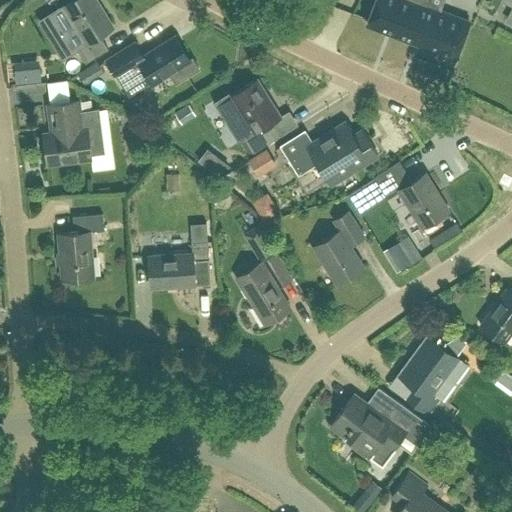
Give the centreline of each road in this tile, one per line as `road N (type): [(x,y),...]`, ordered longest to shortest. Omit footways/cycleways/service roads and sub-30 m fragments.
road 1 (unclassified): [(511,146),(211,0)]
road 2 (residential): [(302,379),(195,339),(21,321)]
road 3 (unclassified): [(302,379),(511,224)]
road 4 (tertiary): [(28,422),(139,428),(214,448)]
road 5 (residential): [(21,321),(5,160)]
